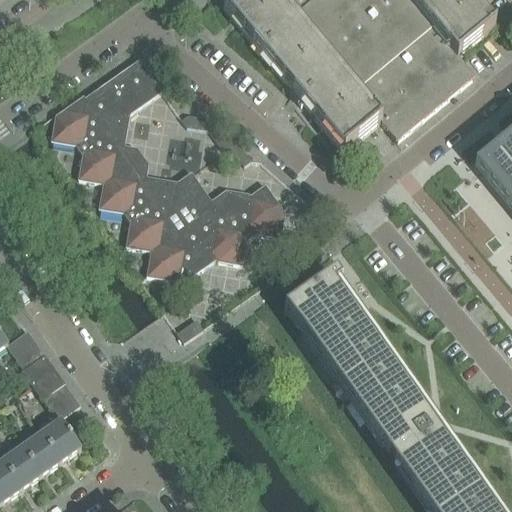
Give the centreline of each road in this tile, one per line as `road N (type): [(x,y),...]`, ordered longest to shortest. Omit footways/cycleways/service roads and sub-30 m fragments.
road 1 (residential): [(511,75),(347,212),(134,26)]
road 2 (residential): [(11,260),(150,458)]
road 3 (residential): [(0,126),(134,26)]
